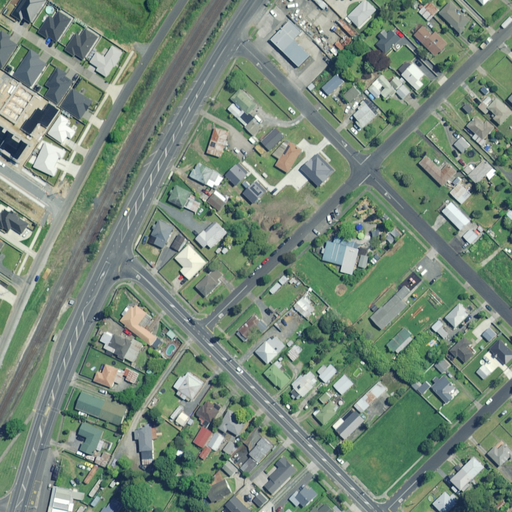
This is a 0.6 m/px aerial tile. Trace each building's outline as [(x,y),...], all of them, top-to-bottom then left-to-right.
[(44,0),(22,0),(13,15),(22,21),(24,18),(31,23),(46,1),(44,0)] [(376,10),(365,0),(364,0),(348,17),(359,28),(376,10)] [(439,11),(430,2),(419,12),(428,21),(439,11)] [(457,8),(450,2),(439,13),(460,34),(466,29),(464,27),(470,21),(463,15),(462,16),(455,10),(457,8)] [(497,10),(493,6),(488,10),(492,14),(497,10)] [(325,22),(313,10),(299,25),(311,36),(325,22)] [(50,16),(39,33),(48,39),(49,37),(57,42),(72,20),(59,12),(54,19),(50,16)] [(301,31),(290,20),(272,39),(299,66),(310,54),(294,39),(301,31)] [(432,36),(420,24),(411,33),(435,56),(447,44),(435,32),(432,36)] [(84,60),(99,38),(86,29),(81,37),(77,34),(66,50),(75,56),(76,55),(84,60)] [(376,44),(385,53),(400,39),(391,29),(387,33),(384,30),(378,35),(382,39),(376,44)] [(12,37),(3,31),(0,34),(0,66),(3,68),(18,46),(10,40),(12,37)] [(119,58),(123,53),(113,47),(105,58),(97,53),(91,63),(99,68),(97,71),(107,77),(114,67),(115,67),(121,59),(119,58)] [(40,55),(31,49),(14,75),(31,87),(47,64),(38,58),(40,55)] [(386,62),(376,52),(370,59),(380,69),(386,62)] [(424,75),(414,64),(402,75),(417,90),(424,84),(419,80),(424,75)] [(67,73),(58,67),(46,85),(50,88),(45,95),(58,104),(73,82),(65,76),(67,73)] [(344,83),(338,75),(322,88),(328,95),(344,83)] [(388,81),(396,90),(403,84),(404,85),(407,82),(402,77),(399,80),(397,77),(394,79),(392,77),(388,81)] [(396,90),(388,81),(385,78),(379,78),(372,84),(373,85),(368,89),(382,105),(396,93),(397,91),(396,90)] [(32,95),(19,85),(14,92),(28,101),(32,95)] [(397,91),(396,93),(402,100),(410,93),(403,86),(397,91)] [(360,93),(354,87),(344,96),(350,103),(360,93)] [(93,102),(73,89),(61,106),(80,119),(86,111),(93,102)] [(257,120),(254,118),(249,114),(249,113),(257,105),(240,89),(231,99),(235,102),(233,104),(228,110),(239,121),(241,123),(246,127),(254,135),(260,128),(254,123),(257,120)] [(14,92),(10,98),(24,107),(28,101),(14,92)] [(494,102),(492,100),(488,97),(484,101),(483,101),(477,107),(485,114),(489,109),(496,116),(493,119),(500,125),(511,113),(497,99),(494,102)] [(10,98),(6,104),(20,113),(24,107),(10,98)] [(48,126),(59,110),(49,103),(43,111),(38,108),(30,119),(28,118),(22,127),(31,133),(39,121),(48,126)] [(374,113),(365,103),(359,108),(360,110),(354,115),(359,120),(356,122),(362,129),(380,113),(377,110),(374,113)] [(6,104),(1,111),(15,121),(20,113),(6,104)] [(69,121),(61,115),(48,133),(62,143),(67,136),(71,138),(75,132),(66,125),(69,121)] [(484,124),(475,116),(467,126),(475,134),(472,138),(481,146),(486,141),(484,139),(494,128),(486,121),(484,124)] [(0,143),(9,131),(2,126),(0,128),(0,143)] [(229,133),(215,128),(207,153),(221,157),(229,133)] [(261,142),(269,151),(284,137),(275,128),(261,142)] [(14,135),(9,131),(0,143),(0,148),(7,153),(16,141),(12,138),(14,135)] [(469,146),(461,138),(454,145),(462,153),(469,146)] [(18,160),(29,144),(22,140),(19,143),(16,141),(7,153),(18,160)] [(288,173),(302,150),(286,140),(272,154),(280,159),(276,166),(288,173)] [(62,159),(65,151),(46,142),(39,154),(56,163),(59,158),(62,159)] [(317,153),(301,169),(319,187),(335,170),(317,153)] [(56,163),(39,154),(33,167),(54,176),(57,169),(54,167),(56,163)] [(239,160),(236,155),(230,159),(232,164),(239,160)] [(442,172),(426,156),(419,163),(442,186),(456,173),(448,165),(442,172)] [(497,172),(484,160),(473,171),(468,165),(463,170),(477,184),(486,175),(490,179),(497,172)] [(224,177),(199,163),(195,170),(194,169),(190,176),(217,191),(224,177)] [(236,165),(225,175),(236,186),(247,175),(246,175),(249,172),(239,163),(237,165),(236,165)] [(461,180),(457,177),(452,182),(455,186),(461,180)] [(254,182),(244,193),(254,204),(265,193),(265,192),(267,190),(257,181),(255,183),(254,182)] [(471,194),(460,183),(450,193),(461,204),(471,194)] [(189,198),(191,193),(177,186),(169,201),(183,208),(184,207),(186,208),(196,212),(200,203),(195,201),(197,198),(192,195),(190,198),(189,198)] [(295,191),(290,186),(282,194),(287,199),(295,191)] [(228,200),(216,191),(207,201),(219,211),(228,200)] [(470,221),(452,203),(443,212),(461,230),(470,221)] [(11,211),(6,208),(3,213),(0,210),(0,224),(5,227),(5,226),(11,230),(13,226),(24,233),(30,223),(18,215),(19,212),(13,209),(11,211)] [(174,227),(160,220),(152,235),(158,238),(155,244),(163,248),(174,227)] [(227,233),(218,223),(207,234),(204,231),(196,239),(204,248),(208,244),(212,248),(227,233)] [(470,244),(471,243),(473,245),(482,236),(480,234),(484,230),(480,225),(475,231),(472,228),(470,230),(463,237),(470,244)] [(180,233),(171,246),(179,251),(188,238),(180,233)] [(357,258),(359,249),(353,248),(355,240),(336,235),(334,242),(328,241),(323,260),(342,265),(341,272),(352,275),(357,258)] [(20,243),(11,238),(6,246),(15,252),(20,243)] [(206,263),(189,245),(175,258),(184,267),(181,271),(189,280),(206,263)] [(369,249),(361,246),(359,254),(361,255),(367,257),(369,249)] [(367,257),(361,255),(358,266),(365,268),(368,257),(367,257)] [(222,276),(215,269),(196,287),(206,297),(220,284),(217,281),(222,276)] [(288,280),(284,276),(279,281),(283,285),(288,280)] [(281,286),(277,283),(270,291),(273,294),(281,286)] [(410,292),(404,286),(371,318),(382,330),(407,306),(402,300),(410,292)] [(314,309),(303,298),(294,306),(306,318),(314,309)] [(467,310),(460,304),(446,318),(455,328),(468,316),(465,312),(467,310)] [(133,310),(129,306),(122,314),(125,316),(121,322),(151,345),(157,338),(145,328),(153,318),(147,314),(136,306),(133,310)] [(260,322),(255,316),(237,333),(245,342),(258,329),(262,333),(268,328),(261,321),(260,322)] [(439,321),(433,327),(432,328),(435,332),(436,331),(444,338),(448,334),(441,327),(443,325),(439,321)] [(411,335),(404,328),(388,347),(395,353),(401,346),(404,349),(412,339),(409,337),(411,335)] [(497,335),(490,328),(483,334),(489,342),(497,335)] [(176,336),(170,331),(167,334),(173,339),(176,336)] [(113,336),(110,335),(104,348),(119,356),(119,357),(124,360),(125,358),(134,362),(143,344),(134,339),(132,342),(114,333),(113,336)] [(286,347),(276,337),(272,341),(270,338),(256,352),(268,364),(286,347)] [(471,343),(465,337),(450,351),(456,358),(459,356),(465,363),(476,353),(469,345),(471,343)] [(295,341),(293,339),(287,344),(289,347),(295,341)] [(511,358),(511,351),(500,340),(490,349),(495,354),(494,355),(497,358),(498,357),(506,365),(511,358)] [(304,351),(297,344),(287,354),(294,361),(304,351)] [(451,365),(447,362),(445,359),(441,362),(440,361),(435,366),(442,373),(447,368),(451,365)] [(282,366),(278,361),(265,374),(280,390),(290,380),(279,369),(282,366)] [(493,371),(485,363),(477,372),(484,380),(493,371)] [(127,377),(126,380),(135,384),(139,374),(130,370),(126,369),(125,372),(103,364),(100,373),(98,372),(94,381),(112,388),(114,381),(120,384),(123,375),(124,376),(127,377)] [(337,371),(331,365),(327,369),(324,365),(318,372),(321,375),(319,377),(326,383),(337,371)] [(204,384),(189,373),(185,379),(181,377),(174,387),(180,390),(177,394),(190,403),(204,384)] [(316,385),(304,373),(292,385),(296,389),(292,393),(298,399),(302,395),(303,397),(316,385)] [(353,384),(345,375),(333,386),(342,395),(353,384)] [(455,389),(444,377),(432,388),(446,404),(453,397),(450,394),(455,389)] [(422,385),(417,380),(412,386),(417,391),(420,388),(425,392),(429,388),(424,383),(422,385)] [(386,389),(379,382),(356,405),(363,412),(386,389)] [(127,409),(82,392),(76,409),(120,426),(127,409)] [(331,397),(326,392),(319,399),(324,404),(331,397)] [(221,410),(207,401),(203,407),(200,405),(195,414),(211,425),(221,410)] [(339,409),(331,401),(321,411),(318,409),(313,414),(324,425),(339,409)] [(237,414),(229,410),(219,429),(226,433),(228,430),(239,436),(246,423),(235,417),(237,414)] [(365,421),(356,411),(345,422),(341,418),(333,427),(345,440),(365,421)] [(187,422),(190,418),(182,413),(176,421),(184,426),(187,422)] [(103,431),(83,423),(78,434),(85,436),(79,450),(94,456),(103,431)] [(157,439),(156,424),(145,425),(145,430),(135,430),(135,440),(141,439),(141,459),(153,459),(152,439),(157,439)] [(199,456),(205,460),(212,448),(216,451),(224,438),(213,431),(212,433),(202,427),(194,443),(204,448),(199,456)] [(272,447),(264,439),(250,455),(258,462),(272,447)] [(235,446),(229,442),(223,451),(229,454),(235,446)] [(500,467),(510,458),(511,459),(511,458),(511,451),(505,443),(498,449),(496,446),(488,453),(500,467)] [(111,456),(103,452),(97,464),(105,468),(111,456)] [(280,468),(270,478),(272,481),(266,487),(273,495),(297,471),(284,457),(276,465),(280,468)] [(257,465),(249,458),(240,468),(248,475),(257,465)] [(461,491),(462,490),(464,492),(469,487),(467,485),(484,468),(474,458),(463,469),(459,464),(455,468),(459,472),(455,477),(452,474),(449,478),(451,481),(455,485),(452,489),(456,493),(460,489),(461,491)] [(238,470),(230,462),(224,468),(231,476),(238,470)] [(231,494),(225,480),(206,489),(212,503),(231,494)] [(317,495),(308,486),(300,493),(298,491),(290,499),(297,507),(300,503),(304,507),(317,495)] [(70,511),(71,511),(72,511),(74,504),(72,503),(73,498),(81,500),(82,492),(54,487),(49,511),(70,511)] [(450,497),(445,492),(433,504),(441,511),(448,511),(457,504),(455,502),(458,499),(453,494),(450,497)] [(268,501),(260,494),(253,501),(260,508),(268,501)] [(250,511),(235,496),(225,506),(231,511),(250,511)] [(99,500),(96,497),(91,504),(94,507),(99,500)] [(117,511),(122,505),(113,499),(108,507),(105,505),(100,511),(117,511)] [(499,511),(507,503),(502,499),(494,508),(499,511)]
